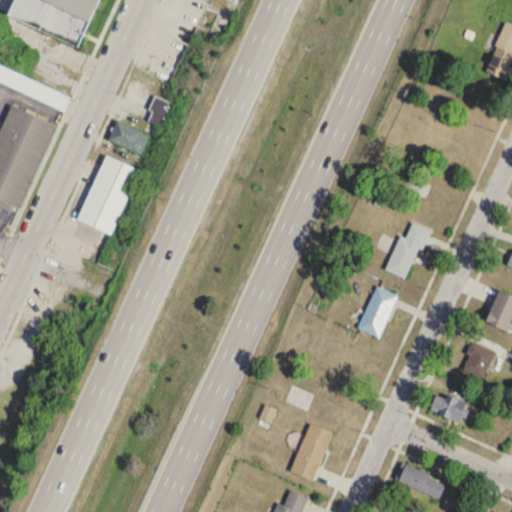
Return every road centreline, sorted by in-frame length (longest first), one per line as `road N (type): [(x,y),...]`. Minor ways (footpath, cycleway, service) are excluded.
road 1 (trunk): [(160,511),(394,0)]
road 2 (trunk): [(280,0),(46,511)]
road 3 (residential): [(511,156),(347,511)]
road 4 (residential): [(142,0),(0,312)]
road 5 (residential): [(389,423),(511,478)]
